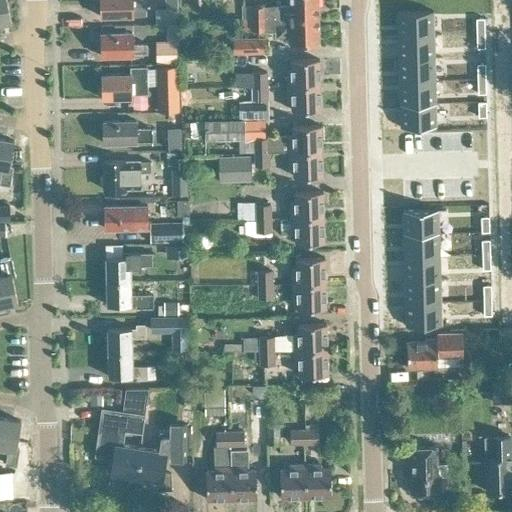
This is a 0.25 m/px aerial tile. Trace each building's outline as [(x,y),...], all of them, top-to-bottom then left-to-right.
[(0,0),(0,22),(11,21),(6,0),(0,0)] [(99,0),(100,15),(132,15),(144,14),(144,8),(145,8),(145,0),(99,0)] [(287,16),(317,15),(316,0),(287,0),(287,4),(251,5),(251,17),(263,17),(287,17),(287,16)] [(156,23),(178,22),(178,7),(155,8),(156,23)] [(432,10),(397,10),(398,34),(433,33),(432,10)] [(263,17),(251,17),(252,29),(263,29),(263,31),(275,31),(275,37),(288,36),(288,43),(318,42),(317,15),(287,16),(287,17),(263,17)] [(484,17),(476,17),(476,32),(484,32),(484,17)] [(132,43),(132,32),(100,32),(101,55),(132,55),(132,52),(146,52),(146,43),(132,43)] [(484,32),(476,32),(476,47),(484,47),(484,32)] [(433,33),(398,34),(398,57),(434,56),(433,33)] [(233,52),(267,51),(267,36),(232,37),(233,52)] [(179,41),(156,41),(156,62),(179,62),(179,41)] [(434,56),(398,57),(399,80),(434,79),(434,56)] [(286,84),(319,83),(318,58),(290,59),(290,67),(286,68),(286,84)] [(177,94),(176,62),(160,63),(161,95),(177,94)] [(484,62),(476,63),(477,77),(485,77),(484,62)] [(101,73),(102,97),(131,97),(131,92),(146,92),(146,66),(129,66),(129,73),(101,73)] [(251,86),(268,85),(267,71),(251,71),(251,86)] [(485,77),(477,77),(477,92),(485,92),(485,77)] [(434,79),(399,80),(400,103),(435,102),(434,79)] [(319,83),(286,84),(287,100),(291,100),(291,109),(320,108),(319,83)] [(268,85),(251,86),(239,86),(239,98),(252,98),(252,99),(268,99),(268,85)] [(485,100),(477,100),(478,116),(486,115),(485,100)] [(435,102),(400,103),(400,126),(435,125),(435,102)] [(239,119),(245,119),(267,119),(267,104),(238,104),(239,119)] [(135,127),(135,119),(102,120),(103,142),(136,141),(151,140),(151,127),(135,127)] [(245,138),(245,119),(239,119),(205,119),(205,139),(245,138)] [(183,136),(196,136),(196,120),(182,120),(183,136)] [(269,150),(288,150),(321,149),(320,124),(291,125),(292,134),(267,134),(267,137),(253,137),(253,150),(269,150)] [(181,126),(167,127),(167,148),(181,148),(181,126)] [(0,183),(9,185),(12,167),(9,166),(13,139),(0,137),(0,183)] [(238,138),(238,150),(253,150),(253,137),(245,138),(238,138)] [(321,149),(288,150),(288,166),(292,166),(293,175),(321,174),(321,149)] [(269,150),(253,150),(254,165),(270,165),(269,150)] [(251,154),(218,156),(219,181),(252,180),(251,154)] [(103,160),(104,188),(124,188),(124,187),(139,186),(139,171),(150,171),(150,160),(139,160),(124,160),(124,159),(103,160)] [(186,195),(186,162),(183,162),(170,162),(171,168),(171,195),(186,195)] [(466,196),(477,195),(475,175),(464,176),(466,196)] [(290,216),(323,215),(322,190),(293,191),(293,200),(289,200),(290,216)] [(236,201),(237,218),(255,217),(255,203),(255,200),(236,201)] [(0,220),(10,220),(9,203),(0,203),(0,220)] [(147,203),(104,204),(104,227),(133,226),(134,227),(148,227),(147,203)] [(255,217),(272,217),(271,203),(255,203),(255,217)] [(437,208),(402,209),(403,233),(438,232),(437,208)] [(294,241),(323,240),(323,215),(290,216),(279,216),(280,232),(294,232),(294,241)] [(488,215),(480,215),(481,231),(489,230),(488,215)] [(272,217),(255,217),(255,231),(272,231),(272,217)] [(182,223),(182,221),(149,221),(150,242),(182,241),(182,238),(191,238),(190,223),(182,223)] [(438,232),(403,233),(404,255),(439,254),(438,232)] [(489,238),(481,238),(481,253),(489,253),(489,238)] [(105,280),(130,279),(130,265),(152,265),(152,251),(134,252),(134,256),(129,256),(105,256),(105,280)] [(489,253),(481,253),(482,268),(490,268),(489,253)] [(439,254),(404,255),(404,278),(439,277),(439,254)] [(291,282),(324,281),(324,256),(295,257),(295,266),(291,266),(291,282)] [(0,274),(0,305),(17,302),(11,275),(13,274),(10,258),(0,259),(0,262),(2,274),(0,274)] [(257,284),(273,283),(273,269),(257,269),(257,284)] [(439,277),(404,278),(405,301),(440,300),(439,277)] [(130,279),(105,280),(106,304),(135,303),(135,307),(153,307),(153,293),(130,294),(130,279)] [(324,281),(291,282),(292,298),(296,298),(296,307),(325,306),(324,281)] [(273,283),(257,284),(257,297),(273,297),(273,283)] [(490,284),(482,284),(483,299),(491,299),(490,284)] [(491,299),(483,299),(483,314),(491,314),(491,299)] [(440,300),(405,301),(405,325),(441,324),(440,300)] [(163,313),(177,313),(177,301),(163,301),(163,313)] [(187,314),(151,315),(151,331),(171,331),(171,350),(188,349),(187,314)] [(207,318),(194,317),(192,327),(199,328),(203,326),(206,321),(207,318)] [(293,348),(326,347),(325,322),(297,323),(297,332),(293,332),(293,348)] [(107,351),(131,351),(131,336),(145,336),(145,323),(135,323),(135,327),(131,327),(106,327),(107,351)] [(407,366),(437,366),(458,365),(458,356),(462,356),(461,331),(436,332),(436,337),(424,338),(424,340),(406,340),(407,366)] [(259,348),(275,348),(274,335),(258,335),(259,348)] [(326,347),(293,348),(294,364),(298,364),(298,373),(327,372),(326,347)] [(275,348),(259,348),(259,364),(275,363),(275,348)] [(131,351),(107,351),(107,375),(136,374),(136,378),(146,378),(146,365),(132,365),(131,351)] [(492,403),(511,402),(511,376),(492,377),(492,403)] [(125,388),(121,413),(144,416),(145,407),(148,388),(125,388)] [(226,414),(225,388),(205,389),(206,415),(226,414)] [(0,416),(0,446),(7,448),(5,462),(15,464),(18,447),(15,446),(20,419),(0,416)] [(140,446),(136,476),(152,478),(152,489),(171,488),(171,472),(163,471),(166,454),(169,454),(169,460),(186,459),(186,453),(190,453),(190,425),(186,425),(186,421),(168,421),(169,430),(158,428),(155,448),(140,446)] [(279,422),(266,422),(267,444),(280,443),(279,435),(279,422)] [(304,427),(304,443),(318,443),(317,423),(308,423),(308,427),(304,427)] [(136,476),(140,446),(122,443),(124,428),(102,425),(98,452),(112,454),(110,472),(136,476)] [(304,443),(304,427),(289,428),(289,443),(304,443)] [(228,430),(229,445),(244,444),(244,429),(229,429),(228,430)] [(215,445),(229,445),(228,430),(215,430),(215,445)] [(510,435),(483,436),(485,490),(511,489),(510,435)] [(436,475),(435,445),(409,446),(410,492),(440,491),(439,474),(436,475)] [(230,464),(231,497),(256,496),(255,468),(248,468),(247,448),(229,449),(230,464)] [(280,496),(305,495),(304,462),(288,463),(288,467),(279,467),(280,496)] [(304,462),(305,495),(330,494),(329,465),(320,466),(320,462),(304,462)] [(206,498),(231,497),(230,464),(214,465),(214,469),(205,469),(206,498)] [(0,494),(12,494),(10,467),(0,467),(0,494)]
